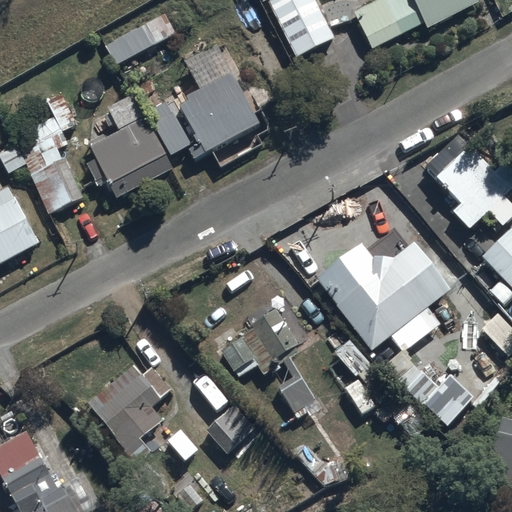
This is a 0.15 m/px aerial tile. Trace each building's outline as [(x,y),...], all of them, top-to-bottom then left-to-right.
[(103,0),(101,1),(107,11),(125,0),(103,0)] [(202,0),(191,6),(199,20),(210,38),(219,32),(216,28),(240,14),(231,0),(202,0)] [(333,40),(312,0),(272,0),(268,2),(297,59),(333,40)] [(382,0),(356,13),(373,49),(425,23),(427,29),(478,4),(476,0),(382,0)] [(104,46),(115,67),(191,27),(180,6),(104,46)] [(253,114),(215,46),(169,72),(187,102),(178,107),(200,145),(187,152),(193,162),(211,151),(222,168),(263,144),(258,136),(267,131),(267,122),(260,110),(253,114)] [(172,170),(133,96),(107,110),(109,114),(103,118),(108,127),(114,124),(119,132),(89,147),(93,157),(84,162),(97,187),(108,181),(117,199),(172,170)] [(48,215),(82,198),(63,161),(61,162),(55,151),(67,145),(60,133),(75,126),(60,97),(46,104),(53,117),(27,130),(30,136),(0,151),(0,156),(9,174),(25,165),(31,176),(19,181),(26,193),(35,188),(48,215)] [(170,156),(188,145),(164,104),(149,112),(155,123),(151,125),(170,156)] [(456,137),(425,168),(462,206),(454,213),(469,228),(486,211),(500,225),(511,213),(511,206),(502,196),(511,186),(511,179),(500,167),(493,174),(456,137)] [(0,264),(37,245),(8,189),(0,193),(0,264)] [(511,234),(511,233),(484,259),(511,287),(511,234)] [(362,245),(317,280),(372,352),(390,338),(402,353),(439,325),(426,309),(449,291),(413,243),(392,259),(372,258),(362,245)] [(253,331),(219,353),(236,380),(257,366),(262,376),(283,363),(293,378),(278,387),(298,419),(307,414),(309,417),(321,410),(289,358),(297,353),(293,347),(295,345),(274,311),(250,326),(253,331)] [(423,405),(447,427),(472,400),(447,377),(437,388),(412,365),(395,384),(421,407),(423,405)] [(139,378),(131,368),(87,406),(137,464),(149,454),(138,441),(161,421),(150,408),(169,392),(150,369),(139,378)] [(233,407),(206,431),(226,452),(252,428),(233,407)] [(511,485),(511,421),(502,419),(491,459),(496,461),(491,480),(511,485)] [(25,434),(0,448),(0,476),(20,511),(90,511),(99,507),(80,474),(56,487),(25,434)] [(296,459),(324,488),(325,488),(347,478),(340,461),(326,468),(307,448),(296,459)]
